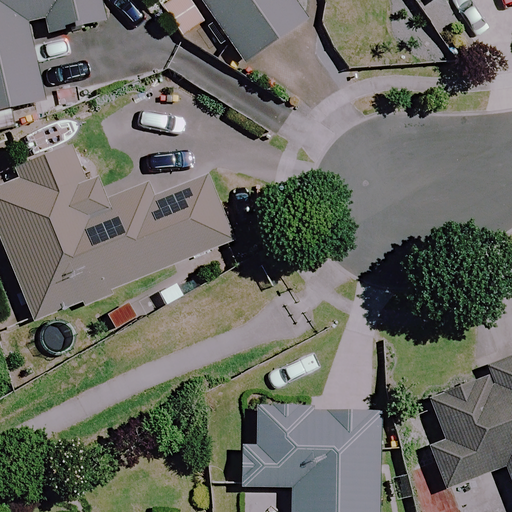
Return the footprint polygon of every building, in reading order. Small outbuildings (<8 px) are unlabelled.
[(0,0),(0,113),(46,103),(28,24),(45,20),(49,37),(106,24),(100,0),(0,0)] [(201,0),(247,65),(308,23),(292,0),(201,0)] [(97,207),(76,155),(0,185),(0,235),(37,325),(236,243),(211,181),(147,207),(140,189),(97,207)] [(511,365),(488,374),(490,381),(432,402),(447,440),(432,446),(450,493),(509,471),(511,477),(511,365)] [(310,409),(245,411),(246,490),(292,489),(292,511),(382,511),(381,415),(310,417),(310,409)]
